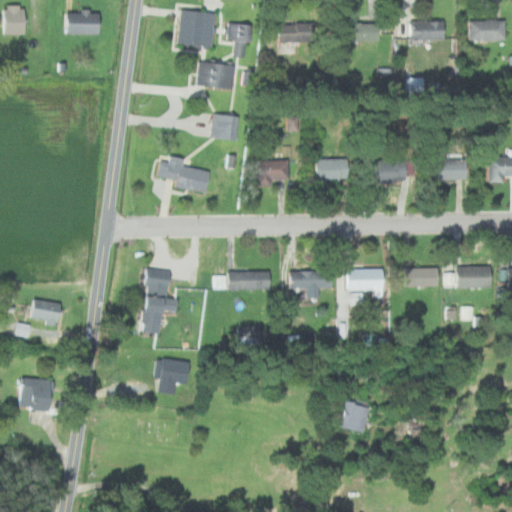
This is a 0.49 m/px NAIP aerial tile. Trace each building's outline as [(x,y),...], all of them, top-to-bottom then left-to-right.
[(2,34),(24,34),(24,5),(2,5),(2,34)] [(215,12),(181,9),(178,42),(212,46),(215,12)] [(99,33),(99,11),(66,11),(66,33),(99,33)] [(471,19),(471,39),(506,39),(506,19),(471,19)] [(446,20),(412,20),(412,38),(446,38),(446,20)] [(227,39),(236,40),(234,55),(245,56),(248,23),(228,21),(227,39)] [(281,41),(315,41),(315,22),(281,22),(281,41)] [(347,24),(347,39),(377,39),(377,24),(347,24)] [(235,63),(198,61),(197,85),(234,87),(235,63)] [(402,77),(402,93),(421,92),(420,76),(402,77)] [(232,138),(234,115),(214,113),(211,136),(232,138)] [(506,181),(506,176),(511,176),(511,155),(490,155),(490,181),(506,181)] [(176,186),(206,191),(211,167),(161,158),(158,176),(177,179),(176,186)] [(290,158),(257,158),(257,181),(290,181),(290,158)] [(317,158),(317,180),(349,180),(349,158),(317,158)] [(412,158),(372,158),(372,181),(412,181),(412,158)] [(430,179),(468,179),(468,158),(430,158),(430,179)] [(457,286),(492,286),(492,264),(457,264),(457,286)] [(384,288),(384,267),(348,268),(348,288),(384,288)] [(439,267),(406,267),(406,285),(439,285),(439,267)] [(511,267),(502,267),(502,286),(511,286),(511,267)] [(142,331),(162,333),(165,307),(177,308),(178,299),(168,298),(171,270),(149,268),(142,331)] [(271,270),(231,270),(231,288),(271,288),(271,270)] [(333,286),(333,270),(290,270),(290,286),(333,286)] [(215,276),(216,286),(227,285),(225,275),(215,276)] [(59,323),(61,301),(33,298),(30,319),(59,323)] [(470,306),(459,306),(459,319),(471,319),(470,306)] [(24,337),(27,324),(13,321),(10,334),(24,337)] [(177,380),(189,382),(192,361),(158,356),(154,377),(161,378),(159,391),(175,393),(177,380)] [(53,377),(21,377),(21,409),(53,409),(53,377)] [(337,400),(334,429),(359,431),(363,400),(348,398),(347,402),(337,400)]
